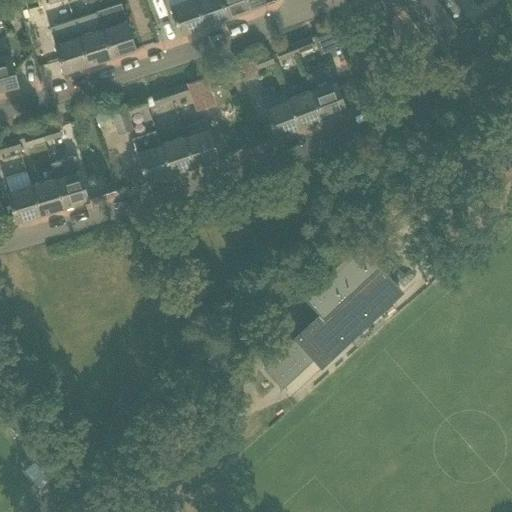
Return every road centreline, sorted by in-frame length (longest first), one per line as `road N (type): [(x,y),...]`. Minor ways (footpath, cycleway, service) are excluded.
road 1 (residential): [(0,239),(435,95)]
road 2 (residential): [(0,108),(249,31),(306,0)]
road 3 (residential): [(435,95),(427,73),(364,0)]
